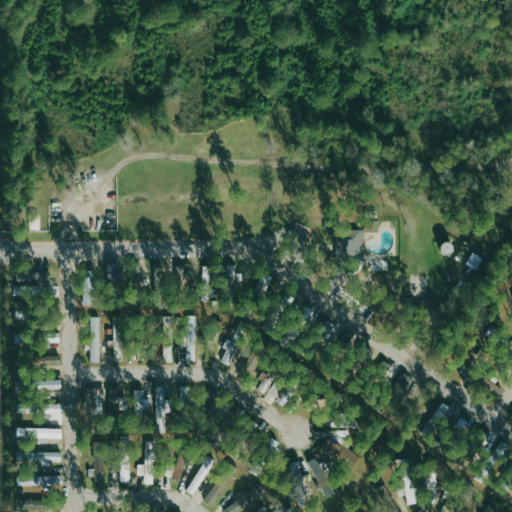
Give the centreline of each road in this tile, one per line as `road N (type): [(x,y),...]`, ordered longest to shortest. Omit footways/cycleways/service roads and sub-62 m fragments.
road 1 (residential): [(14,250),(250,252),(511,432)]
road 2 (residential): [(71,511),(68,250)]
road 3 (residential): [(70,374),(211,375),(296,432)]
road 4 (residential): [(71,496),(165,496),(198,511)]
